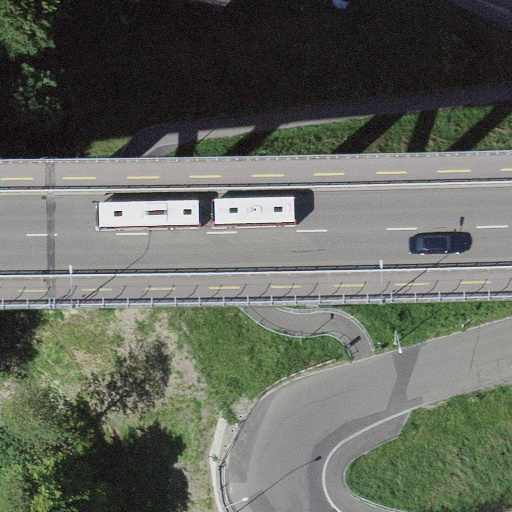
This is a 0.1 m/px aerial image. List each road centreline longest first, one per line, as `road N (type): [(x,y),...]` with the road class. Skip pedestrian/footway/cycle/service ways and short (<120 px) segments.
road 1 (primary): [(511,226),(0,233)]
road 2 (residential): [(275,511),(268,488),(291,418),(511,348)]
